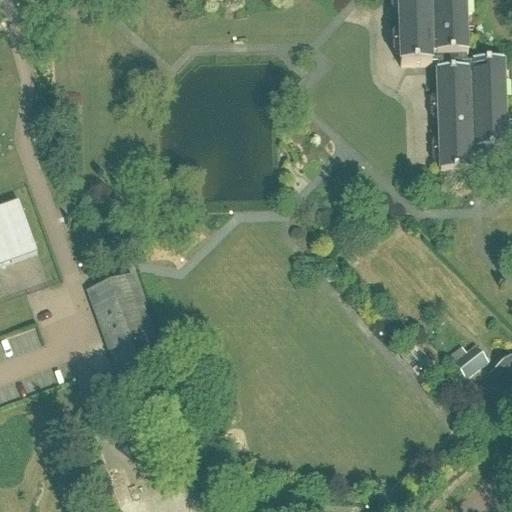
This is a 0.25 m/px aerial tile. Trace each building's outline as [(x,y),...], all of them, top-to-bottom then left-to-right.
[(511,0),(186,0),(187,3),(269,0),(395,0),(398,74),(431,73),(431,69),(437,69),(437,77),(434,78),(438,180),(471,179),(471,168),(473,168),(476,168),(476,171),(494,171),(493,157),(507,156),(504,66),(472,67),(472,69),(466,69),(466,65),(468,65),(465,0),(511,0)] [(0,212),(0,272),(38,258),(19,206),(0,212)] [(85,296),(115,379),(162,362),(132,280),(85,296)] [(435,334),(445,325),(437,315),(426,325),(435,334)] [(417,348),(402,360),(417,378),(432,366),(417,348)] [(488,367),(475,349),(466,357),(461,351),(447,361),(465,385),(488,367)] [(511,404),(511,360),(491,377),(511,404)]
